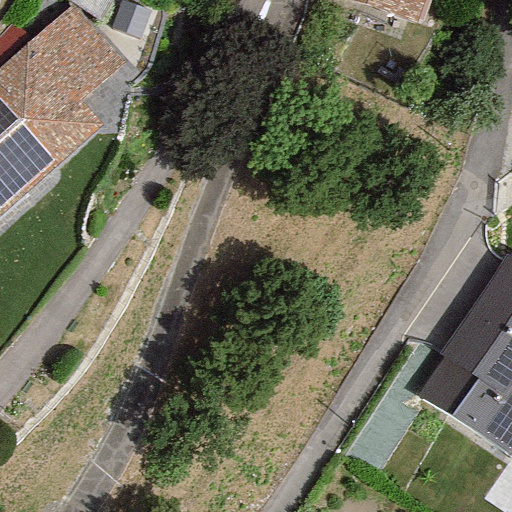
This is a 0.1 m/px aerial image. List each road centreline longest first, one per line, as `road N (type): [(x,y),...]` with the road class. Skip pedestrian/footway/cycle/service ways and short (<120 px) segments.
road 1 (residential): [(291,0),(86,511)]
road 2 (residential): [(511,90),(459,241),(269,511)]
